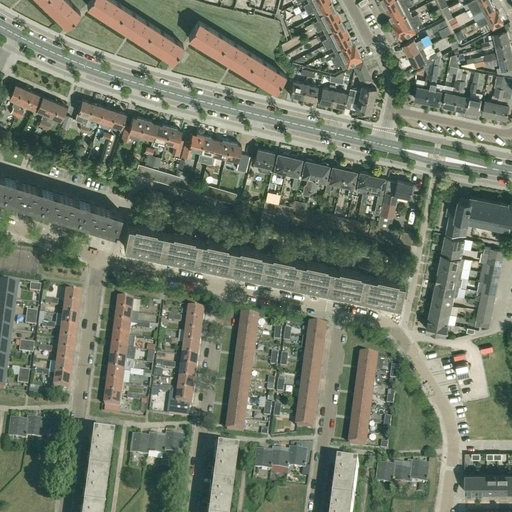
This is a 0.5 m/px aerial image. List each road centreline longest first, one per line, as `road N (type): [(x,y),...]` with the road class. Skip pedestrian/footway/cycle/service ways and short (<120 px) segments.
road 1 (tertiary): [(383,140),(99,70),(0,27)]
road 2 (residential): [(64,511),(96,257)]
road 3 (residential): [(190,511),(217,286)]
road 4 (residential): [(313,511),(341,311)]
road 5 (residential): [(444,511),(449,430),(398,338)]
road 6 (residential): [(434,169),(398,338)]
road 7 (track): [(261,214),(418,248)]
road 8 (tertiary): [(511,168),(383,140)]
road 9 (residential): [(341,311),(217,286)]
road 10 (residential): [(217,286),(96,257)]
road 11 (residential): [(511,133),(389,111)]
road 12 (residential): [(350,0),(395,84),(389,111)]
